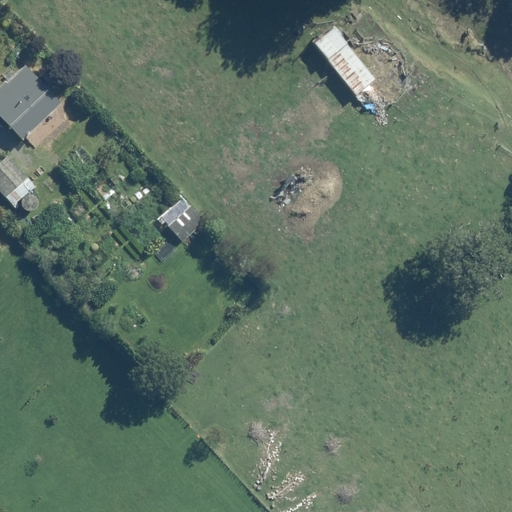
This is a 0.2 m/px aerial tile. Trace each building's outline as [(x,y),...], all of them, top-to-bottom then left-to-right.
[(308,43),(350,96),(372,79),(330,26),(308,43)] [(0,127),(2,125),(16,141),(55,107),(21,67),(0,85),(0,127)] [(313,88),(288,107),(264,126),(283,151),(318,123),(322,128),(336,117),(313,88)] [(5,157),(0,161),(0,196),(8,206),(31,186),(5,157)] [(174,242),(200,222),(181,196),(154,216),(174,242)]
